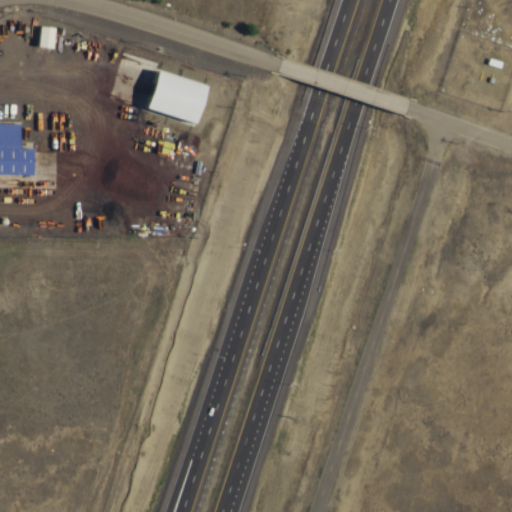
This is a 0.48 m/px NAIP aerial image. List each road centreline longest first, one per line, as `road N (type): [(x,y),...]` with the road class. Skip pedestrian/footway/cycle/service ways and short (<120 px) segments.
road 1 (motorway): [(346,0),(175,511)]
road 2 (motorway): [(218,511),(385,0)]
road 3 (residential): [(441,121),(311,511)]
road 4 (residential): [(69,0),(273,64)]
road 5 (residential): [(273,64),(399,107)]
